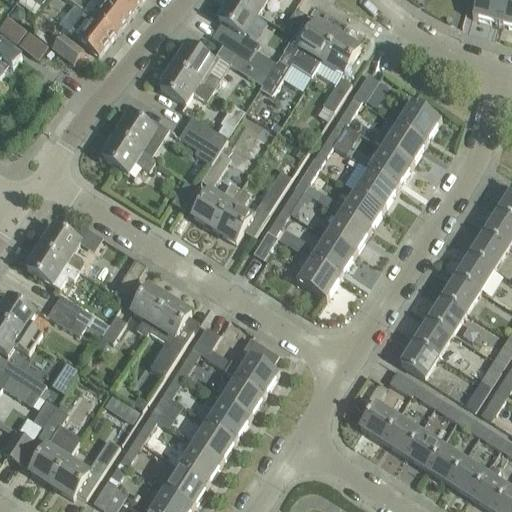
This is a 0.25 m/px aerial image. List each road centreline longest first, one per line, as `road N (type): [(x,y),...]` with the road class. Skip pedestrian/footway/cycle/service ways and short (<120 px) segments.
road 1 (residential): [(345,368),(42,176)]
road 2 (residential): [(345,368),(471,169),(503,67)]
road 3 (residential): [(42,176),(183,0)]
road 4 (residential): [(503,67),(415,35),(373,0)]
road 5 (residential): [(410,511),(299,442)]
